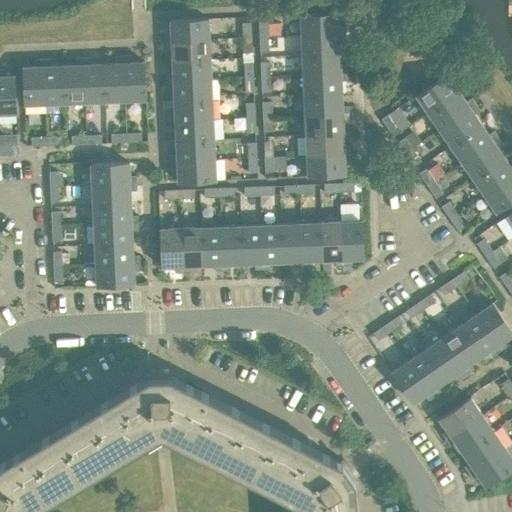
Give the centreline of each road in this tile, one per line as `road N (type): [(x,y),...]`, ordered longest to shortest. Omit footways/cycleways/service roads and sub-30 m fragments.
road 1 (residential): [(305,333),(261,318),(33,330)]
road 2 (residential): [(429,511),(390,437),(324,345),(305,333)]
road 3 (residential): [(305,333),(411,255),(416,237),(402,214),(381,214)]
road 4 (residential): [(33,330),(26,218),(0,193)]
